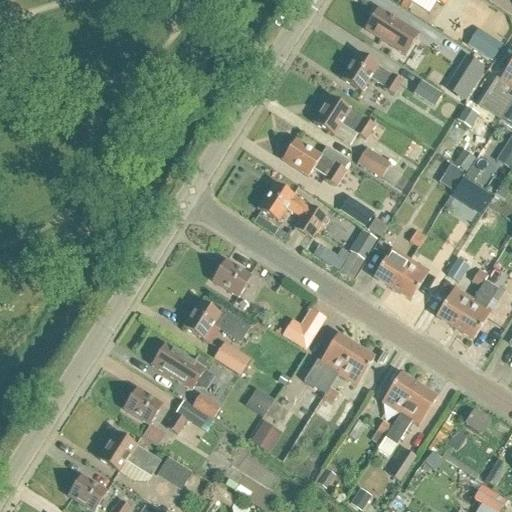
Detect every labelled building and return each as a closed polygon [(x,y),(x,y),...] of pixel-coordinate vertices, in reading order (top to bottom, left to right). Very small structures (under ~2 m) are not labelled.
[(447,0),(403,0),(412,5),(414,0),(429,0),(430,0),(430,1),(442,8),(447,0)] [(379,13),(366,33),(379,42),(406,59),(419,38),(392,22),(379,13)] [(503,46),(478,30),(467,47),(493,63),(503,46)] [(401,85),(357,56),(340,83),(360,96),(369,81),(381,89),(380,91),(392,98),(401,85)] [(454,79),(458,82),(472,91),(484,71),(466,59),(454,79)] [(511,91),(511,63),(500,83),(511,91)] [(412,99),(432,112),(440,99),(421,86),(412,99)] [(496,109),(505,115),(511,104),(511,101),(504,96),(496,109)] [(468,134),(486,107),(473,99),(456,125),(468,134)] [(340,128),(364,142),(373,128),(329,101),(312,128),(332,140),(340,128)] [(511,104),(505,115),(500,122),(511,130),(511,104)] [(295,144),(282,164),(308,180),(312,173),(324,181),(323,183),(335,191),(345,175),(343,174),(348,165),(327,151),(321,160),(320,160),(295,144)] [(480,148),(471,162),(484,170),(493,156),(480,148)] [(380,185),(390,169),(366,153),(356,169),(380,185)] [(450,170),(446,177),(458,184),(462,178),(450,170)] [(458,184),(449,199),(459,205),(472,184),(462,178),(458,184)] [(308,201),(317,186),(307,180),(298,196),(308,201)] [(325,221),(294,201),(274,188),(257,214),(277,227),(286,213),(300,222),(293,233),(310,244),(325,221)] [(501,188),(494,198),(502,204),(509,193),(501,188)] [(340,215),(363,229),(372,215),(349,201),(340,215)] [(418,253),(430,233),(422,228),(410,248),(418,253)] [(364,266),(377,245),(363,236),(349,257),(364,266)] [(391,293),(410,264),(392,253),(373,282),(391,293)] [(459,286),(469,269),(458,262),(447,279),(459,286)] [(410,264),(391,293),(409,305),(428,276),(410,264)] [(240,275),(225,265),(212,285),(237,301),(252,278),(242,272),(240,275)] [(481,290),(485,283),(489,277),(480,271),(472,284),(481,290)] [(472,304),(454,333),(472,345),(490,316),(484,312),(498,291),(485,283),(481,290),(480,291),(472,304)] [(436,321),(454,333),(472,304),(454,293),(436,321)] [(219,317),(199,305),(183,331),(203,344),(213,329),(240,346),(249,332),(221,314),(219,317)] [(511,322),(497,314),(486,334),(504,345),(511,330),(511,322)] [(290,324),(281,338),(305,354),(314,339),(298,329),(290,324)] [(316,363),(303,385),(325,399),(329,391),(338,378),(338,377),(355,350),(337,339),(320,366),(316,363)] [(233,375),(243,360),(219,345),(209,360),(233,375)] [(207,393),(215,380),(205,374),(204,373),(191,365),(190,365),(189,364),(175,355),(171,353),(165,349),(164,349),(152,368),(153,368),(161,373),(179,384),(192,392),(196,386),(202,390),(207,393)] [(338,377),(338,378),(356,390),(373,362),(355,350),(338,377)] [(476,380),(486,363),(477,357),(467,374),(476,380)] [(280,377),(275,385),(284,390),(288,382),(280,377)] [(400,378),(382,406),(400,417),(417,390),(400,378)] [(400,417),(377,453),(387,460),(395,447),(410,424),(418,429),(436,401),(417,390),(400,417)] [(325,399),(322,403),(331,409),(339,397),(329,391),(325,399)] [(150,430),(163,409),(137,392),(124,413),(150,430)] [(211,422),(219,410),(198,396),(190,409),(211,422)] [(200,432),(207,421),(183,405),(176,416),(200,432)] [(474,414),(465,428),(482,439),(491,424),(474,414)] [(177,437),(186,423),(173,415),(164,429),(177,437)] [(358,424),(349,439),(356,443),(365,428),(358,424)] [(378,448),(390,429),(383,424),(371,443),(378,448)] [(263,427),(252,444),(268,455),(279,437),(263,427)] [(239,458),(239,434),(223,434),(223,458),(239,458)] [(116,437),(99,463),(119,476),(127,465),(151,480),(161,466),(136,450),(116,437)] [(355,471),(364,457),(350,448),(341,462),(355,471)] [(398,485),(415,459),(403,451),(386,477),(398,485)] [(428,470),(436,460),(430,455),(423,466),(428,470)] [(156,476),(170,485),(181,492),(192,474),(167,458),(156,476)] [(494,490),(507,468),(496,461),(482,483),(494,490)] [(326,473),(317,486),(325,491),(334,478),(326,473)] [(87,511),(97,511),(108,495),(82,479),(68,500),(87,511)] [(229,510),(235,501),(217,489),(211,498),(229,510)] [(475,500),(493,511),(499,511),(505,503),(482,489),(475,500)] [(359,493),(349,508),(354,511),(362,511),(370,500),(359,493)] [(403,495),(399,504),(405,507),(410,499),(403,495)] [(128,511),(130,510),(118,502),(111,511),(128,511)]
